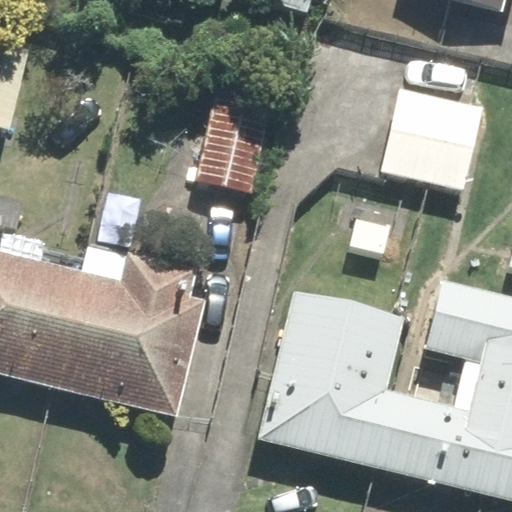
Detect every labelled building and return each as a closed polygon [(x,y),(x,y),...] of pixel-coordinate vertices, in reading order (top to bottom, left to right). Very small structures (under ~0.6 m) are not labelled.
[(304,0),(259,0),(256,12),(298,23),(304,0)] [(504,0),(403,0),(498,24),(504,0)] [(0,51),(0,139),(20,57),(0,51)] [(215,75),(187,191),(212,197),(241,82),(215,75)] [(479,117),(397,96),(376,177),(458,197),(479,117)] [(115,268),(108,296),(0,270),(0,389),(162,429),(190,316),(184,315),(191,286),(115,268)] [(511,308),(432,289),(415,357),(472,371),(460,417),(377,397),(394,328),(287,301),(251,446),(511,511),(511,308)]
